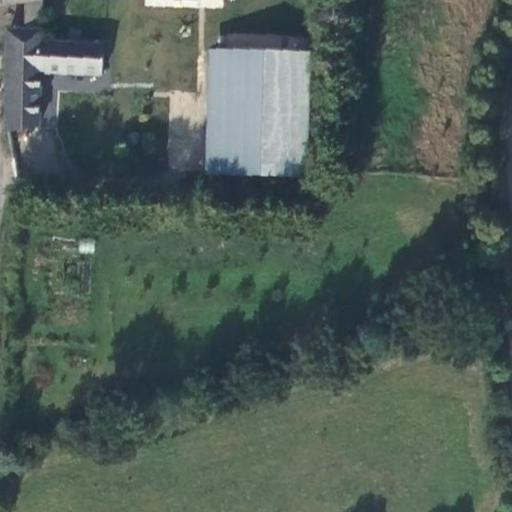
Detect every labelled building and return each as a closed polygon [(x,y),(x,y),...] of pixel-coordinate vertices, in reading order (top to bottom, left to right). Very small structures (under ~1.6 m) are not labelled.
[(8,34),(3,133),(39,127),(38,124),(41,73),(42,43),(44,0),(25,3),(25,32),(8,34)] [(234,35),(233,46),(295,47),(295,36),(234,35)] [(104,46),(42,43),(41,73),(102,76),(104,46)] [(217,56),(212,174),(302,178),(307,60),(217,56)] [(48,146),(30,152),(37,172),(55,166),(48,146)]
